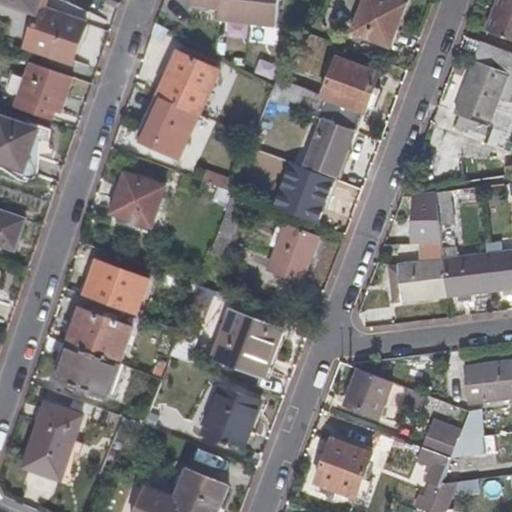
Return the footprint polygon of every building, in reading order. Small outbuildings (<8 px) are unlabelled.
[(193,0),(193,6),(221,9),(220,21),(249,24),(279,27),(281,0),(193,0)] [(408,1),(404,0),(363,0),(352,31),(391,46),(408,1)] [(511,0),(498,0),(487,30),(511,38),(511,0)] [(89,22),(41,5),(27,46),(75,62),(89,22)] [(477,60),(476,60),(457,111),(465,113),(458,130),(486,141),(504,97),(510,99),(511,93),(511,58),(482,47),(477,60)] [(183,60),(176,57),(159,93),(202,113),(222,69),(186,53),(183,60)] [(382,72),(337,55),(316,115),(327,118),(354,128),(360,131),(382,72)] [(76,76),(32,61),(17,105),(56,118),(59,109),(64,111),(76,76)] [(284,79),(281,87),(275,99),(301,109),(310,91),(284,79)] [(202,113),(159,93),(139,137),(182,157),(202,113)] [(41,128),(0,113),(0,114),(0,160),(27,170),(41,128)] [(354,128),(327,118),(309,165),(337,175),(347,147),(354,128)] [(352,149),(347,147),(337,175),(341,177),(352,149)] [(478,163),(463,165),(465,182),(509,176),(507,159),(478,163)] [(168,185),(127,171),(113,213),(154,226),(168,185)] [(240,180),(223,173),(219,185),(235,190),(240,180)] [(303,192),(309,195),(305,204),(324,211),(333,186),(308,177),(303,192)] [(235,190),(219,185),(214,200),(230,205),(235,190)] [(482,185),(457,188),(459,196),(471,195),(471,200),(483,199),(482,185)] [(453,189),(438,191),(442,225),(457,222),(453,189)] [(235,190),(230,205),(221,227),(236,232),(251,196),(235,190)] [(438,191),(415,194),(413,243),(426,242),(426,259),(446,256),(444,246),(442,225),(438,191)] [(26,218),(0,208),(0,242),(11,246),(13,239),(19,240),(26,218)] [(322,236),(285,222),(269,268),(305,281),(322,236)] [(236,232),(221,227),(217,237),(237,244),(240,234),(236,232)] [(243,248),(217,237),(212,251),(237,261),(243,248)] [(19,240),(13,239),(11,246),(17,248),(19,240)] [(505,239),(488,241),(490,251),(506,249),(505,239)] [(460,244),(444,246),(446,256),(461,254),(460,244)] [(400,271),(391,272),(394,302),(405,300),(406,302),(450,297),(494,291),(511,289),(511,248),(506,249),(490,251),(461,254),(446,256),(426,259),(399,262),(399,264),(400,271)] [(152,279),(99,259),(85,295),(138,314),(152,279)] [(399,264),(389,265),(391,272),(400,271),(399,264)] [(138,326),(81,305),(69,341),(124,362),(138,326)] [(285,328),(231,308),(214,355),(267,375),(285,328)] [(124,362),(69,341),(56,377),(111,398),(124,362)] [(511,359),(466,365),(470,403),(511,397),(511,359)] [(396,380),(360,367),(346,404),(382,418),(396,380)] [(264,400),(223,384),(205,431),(245,448),(264,400)] [(86,414),(48,401),(26,465),(64,478),(72,454),(75,446),(86,414)] [(485,407),(472,410),(465,429),(461,439),(487,436),(485,407)] [(465,429),(436,418),(425,445),(454,456),(461,439),(465,429)] [(375,451),(334,436),(317,483),(330,488),(328,494),(337,497),(339,490),(358,496),(375,451)] [(85,449),(75,446),(72,454),(82,458),(85,449)] [(178,497),(149,485),(138,511),(219,511),(230,484),(190,468),(178,497)] [(429,511),(439,484),(427,480),(415,511),(429,511)] [(460,480),(443,483),(432,511),(449,511),(460,480)]
